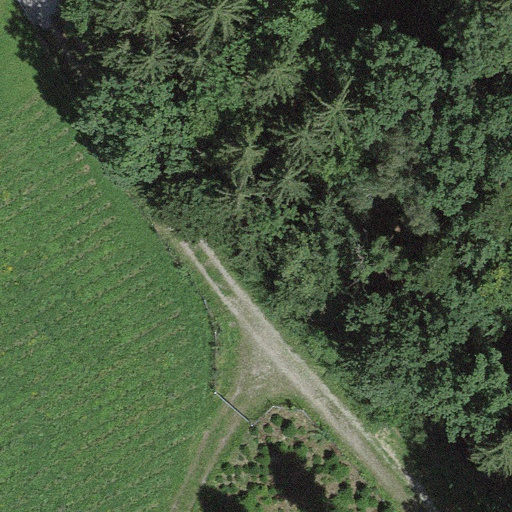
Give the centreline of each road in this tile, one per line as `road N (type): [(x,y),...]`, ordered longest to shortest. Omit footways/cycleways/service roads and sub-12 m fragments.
road 1 (track): [(376,511),(36,0)]
road 2 (track): [(180,511),(263,347)]
